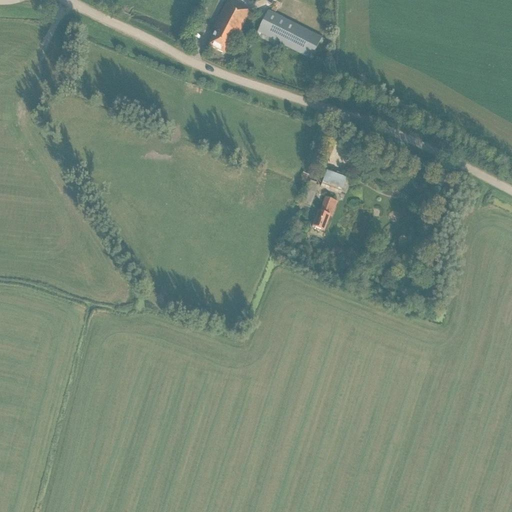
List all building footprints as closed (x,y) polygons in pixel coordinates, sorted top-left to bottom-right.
[(238,36),(249,14),(247,13),(247,12),(228,2),(214,28),(216,29),(208,46),(224,55),(235,34),(238,36)] [(310,60),(321,38),(268,11),(257,33),(310,60)] [(358,163),(354,155),(350,158),(354,165),(358,163)] [(346,180),(346,179),(326,172),(320,187),(340,195),(341,193),(344,194),(349,181),(346,180)] [(307,175),(302,173),(300,181),(309,184),(304,200),(308,202),(312,192),(316,194),(318,187),(315,186),(316,184),(310,182),(312,177),(307,174),(307,175)] [(331,218),(337,202),(325,198),(319,213),(318,212),(312,228),(324,232),(329,217),(331,218)]
